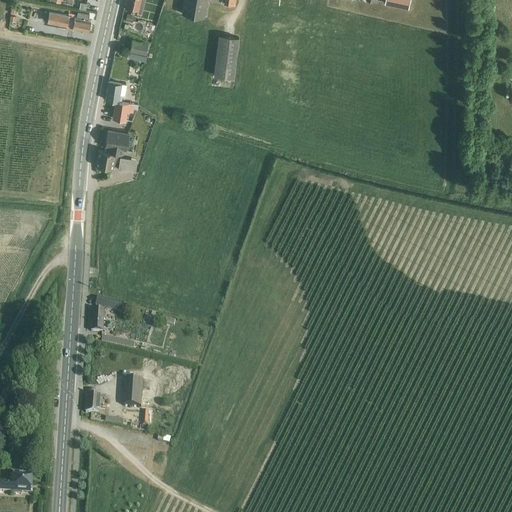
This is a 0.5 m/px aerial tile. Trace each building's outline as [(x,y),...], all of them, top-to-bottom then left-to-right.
[(138,0),(126,0),(125,8),(136,10),(136,14),(142,15),(143,10),(141,10),(143,1),(138,0)] [(204,17),(206,0),(184,0),(182,14),(204,17)] [(78,10),(77,16),(77,17),(45,10),(43,21),(67,26),(66,29),(73,31),(74,28),(88,31),(90,20),(91,14),(91,13),(92,13),(82,11),(78,10)] [(127,13),(125,20),(132,22),(134,15),(127,13)] [(234,77),(237,37),(218,35),(215,76),(234,77)] [(148,45),(132,42),(130,53),(146,56),(148,45)] [(130,53),(129,58),(145,62),(147,57),(130,53)] [(109,81),(105,101),(115,102),(113,118),(131,122),(134,104),(122,101),(123,96),(124,96),(126,85),(121,84),(121,83),(109,81)] [(105,151),(119,154),(122,154),(123,150),(126,150),(129,134),(108,130),(105,146),(105,151)] [(119,154),(105,151),(98,150),(95,166),(113,169),(113,166),(114,167),(119,154)] [(136,173),(137,161),(120,159),(118,171),(136,173)] [(95,306),(121,312),(123,304),(97,297),(95,306)] [(103,330),(103,309),(93,309),(93,330),(103,330)] [(150,381),(144,381),(126,380),(125,407),(143,407),(143,390),(149,390),(150,381)] [(103,411),(99,411),(100,399),(106,400),(106,397),(87,395),(85,412),(99,414),(103,414),(103,411)] [(31,492),(32,476),(12,475),(12,482),(0,481),(0,491),(21,493),(21,491),(31,492)]
